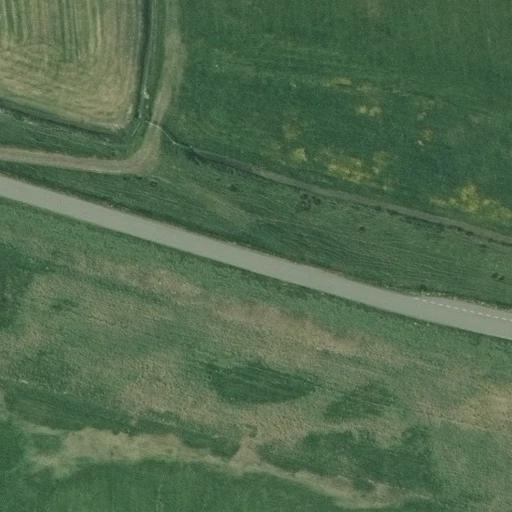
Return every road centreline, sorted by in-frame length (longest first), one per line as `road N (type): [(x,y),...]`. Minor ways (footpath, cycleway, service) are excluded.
road 1 (tertiary): [(0,186),(511,331)]
road 2 (track): [(161,93),(148,146),(135,164),(0,155)]
